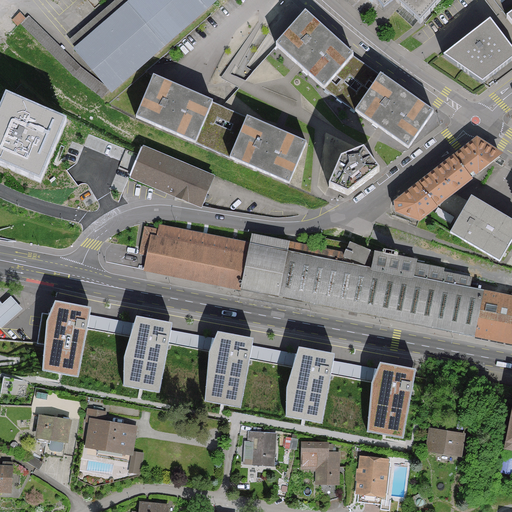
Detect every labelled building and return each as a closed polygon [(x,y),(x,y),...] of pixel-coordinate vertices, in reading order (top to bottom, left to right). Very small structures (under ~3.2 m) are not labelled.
[(129,0),(72,50),(110,92),(215,0),(129,0)] [(375,0),(388,16),(401,6),(425,31),(450,2),(447,0),(375,0)] [(299,67),(329,93),(356,62),(309,20),(308,19),(280,50),(299,67)] [(511,50),(495,28),(448,64),(487,90),(511,70),(511,50)] [(329,93),(358,118),(383,82),(356,62),(329,93)] [(381,133),(413,155),(438,120),(383,82),(358,118),(381,133)] [(139,124),(199,148),(216,108),(178,93),(155,84),(139,124)] [(63,121),(7,98),(0,114),(0,160),(40,177),(63,121)] [(199,148),(233,164),(249,124),(216,108),(199,148)] [(233,164),(292,189),(309,148),(282,137),(249,124),(233,164)] [(506,159),(480,142),(396,208),(400,219),(423,227),(506,159)] [(202,206),(214,177),(142,146),(130,176),(202,206)] [(367,158),(344,166),(331,193),(351,201),(383,179),(373,165),(367,158)] [(511,240),(511,220),(471,198),(451,234),(500,261),(511,240)] [(158,231),(145,228),(143,240),(140,255),(148,256),(146,267),(145,271),(283,298),(293,244),(255,237),(253,245),(158,227),(158,231)] [(293,244),(283,298),(478,335),(486,291),(475,289),(477,280),(450,274),(451,270),(421,265),(422,259),(377,251),(373,269),(341,263),(343,254),(293,244)] [(345,244),(343,254),(341,263),(373,269),(377,251),(345,244)] [(511,295),(486,291),(478,335),(511,342),(511,295)] [(0,329),(1,331),(22,311),(11,299),(2,306),(0,303),(0,329)] [(94,309),(54,303),(44,334),(40,377),(79,382),(94,309)] [(176,323),(136,317),(126,348),(122,390),(162,396),(176,323)] [(257,339),(217,333),(207,364),(203,406),(243,412),(257,339)] [(338,355),(298,349),(288,379),(284,422),(324,427),(338,355)] [(419,370),(379,364),(369,394),(365,437),(405,442),(419,370)] [(511,411),(501,474),(511,476),(511,411)] [(72,421),(40,417),(37,440),(68,444),(72,421)] [(139,427),(90,420),(86,449),(132,456),(129,472),(141,474),(144,454),(135,453),(139,427)] [(467,433),(431,428),(428,452),(464,457),(467,433)] [(253,469),(276,469),(277,434),(247,434),(247,462),(253,462),(253,469)] [(303,474),(316,474),(316,487),(341,487),(341,455),(331,455),(331,445),(303,445),(303,474)] [(38,470),(43,461),(29,453),(24,462),(38,470)] [(357,495),(385,498),(390,459),(361,456),(357,495)] [(14,466),(0,466),(0,490),(2,490),(2,494),(14,494),(14,466)] [(289,483),(280,482),(277,499),(286,501),(289,483)]
